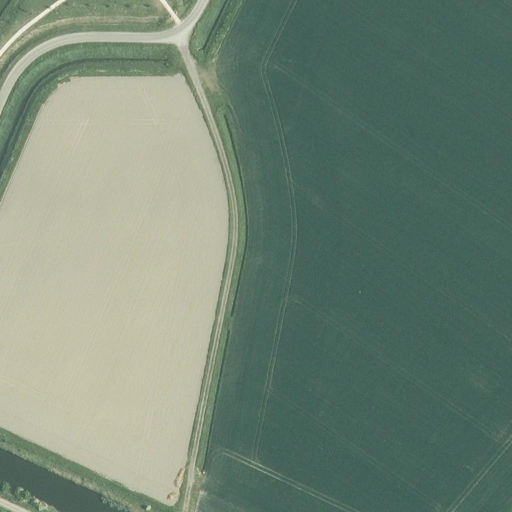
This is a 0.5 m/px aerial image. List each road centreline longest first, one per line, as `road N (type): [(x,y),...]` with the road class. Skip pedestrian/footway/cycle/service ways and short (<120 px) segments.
road 1 (unclassified): [(186,499),(234,216),(216,135),(178,33)]
road 2 (unclassified): [(0,103),(16,71),(43,48),(178,33)]
